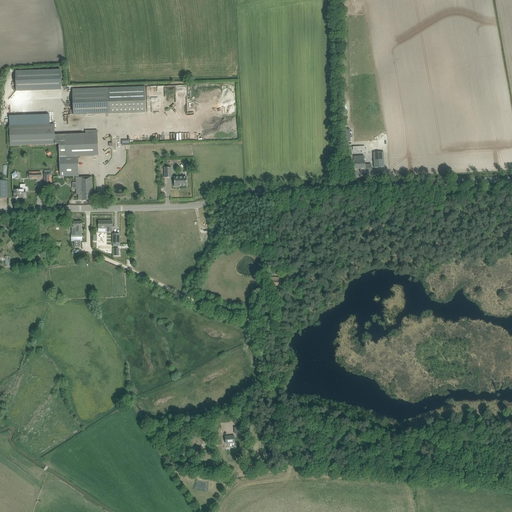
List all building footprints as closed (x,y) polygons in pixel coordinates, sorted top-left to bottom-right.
[(61,90),(61,70),(15,72),(16,92),(50,90),(61,90)] [(188,85),(180,84),(179,107),(186,108),(188,85)] [(70,116),(73,116),(146,113),(145,87),(73,89),(73,110),(70,110),(70,116)] [(55,145),(55,135),(55,124),(10,126),(10,146),(55,145)] [(55,135),(55,145),(58,144),(59,157),(60,177),(76,176),(77,194),(78,194),(79,200),(82,200),(92,200),(91,192),(93,192),(92,177),(78,178),(78,157),(98,156),(97,130),(85,131),(85,134),(63,135),(55,135)] [(347,151),(347,160),(352,159),(352,151),(358,151),(359,154),(365,154),(365,146),(348,147),(348,151),(347,151)] [(373,153),(374,163),(374,168),(384,167),(384,162),(383,152),(373,153)] [(354,161),(352,161),(352,169),(357,169),(357,168),(361,168),(365,168),(365,161),(364,161),(364,156),(353,157),(354,161)] [(174,187),(187,186),(187,177),(174,177),(174,187)] [(21,197),(26,197),(25,192),(26,191),(27,191),(27,190),(28,189),(27,188),(26,187),(25,187),(25,184),(20,184),(20,190),(14,190),(14,198),(21,198),(21,197)] [(112,221),(98,221),(98,232),(105,232),(105,229),(107,229),(107,232),(112,232),(112,229),(112,221)] [(71,241),(77,241),(82,241),(82,234),(81,234),(81,227),(81,222),(73,222),(73,228),(76,227),(76,232),(77,232),(77,234),(71,234),(71,241)] [(272,280),(270,280),(269,285),(278,286),(279,278),(273,278),(272,280)]
